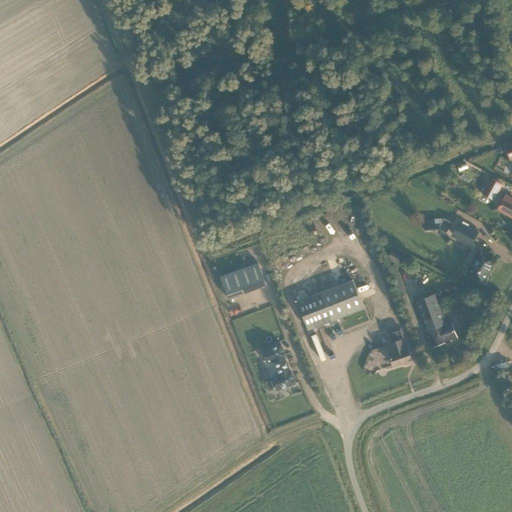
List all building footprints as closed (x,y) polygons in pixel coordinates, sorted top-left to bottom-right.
[(503,184),(490,177),(481,193),(494,200),(503,184)] [(511,197),(506,194),(498,209),(511,216),(511,197)] [(342,208),(351,229),(355,227),(346,207),(342,208)] [(329,242),(337,234),(321,217),(313,225),(329,242)] [(443,217),(424,218),(425,230),(440,229),(446,232),(452,221),(444,217),(443,217)] [(451,235),(471,246),(479,231),(463,222),(464,220),(457,217),(455,220),(458,222),(451,235)] [(479,254),(469,273),(485,282),(490,273),(488,272),(494,261),(489,259),(492,253),(480,247),(477,253),(479,254)] [(258,262),(220,275),(229,299),(266,285),(258,262)] [(308,330),(364,308),(353,280),(298,303),(308,330)] [(436,293),(415,301),(426,331),(427,331),(433,346),(445,341),(446,343),(451,340),(451,339),(457,337),(452,322),(442,325),(438,314),(444,312),(436,293)] [(405,364),(413,362),(408,348),(405,349),(401,339),(405,338),(401,327),(387,332),(391,343),(390,343),(394,353),(389,354),(394,366),(405,362),(405,364)] [(275,388),(276,390),(296,383),(291,370),(290,371),(285,356),(286,356),(281,343),(261,350),(266,363),(274,360),(280,375),(271,377),(272,379),(266,382),(269,390),(275,388)]
